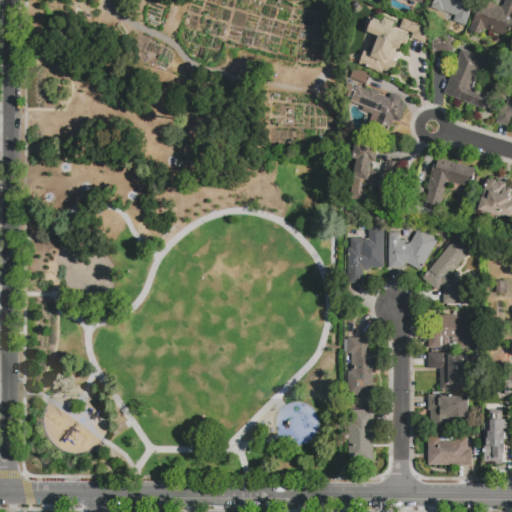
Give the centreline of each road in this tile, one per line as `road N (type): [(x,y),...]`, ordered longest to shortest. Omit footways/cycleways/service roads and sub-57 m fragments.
road 1 (tertiary): [(0,495),(511,498)]
road 2 (residential): [(12,0),(8,495)]
road 3 (track): [(103,0),(194,67),(225,78),(313,88),(328,68)]
road 4 (residential): [(396,311),(400,497)]
